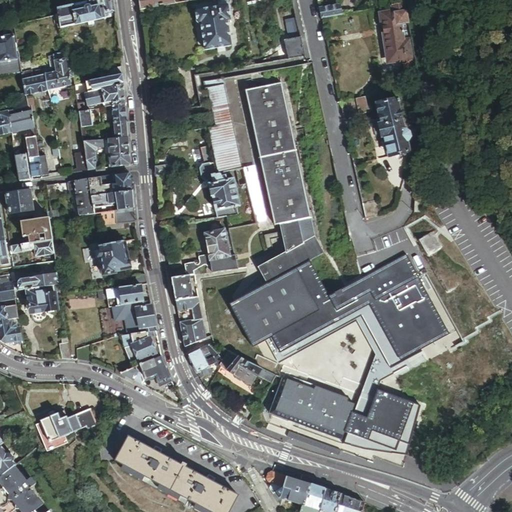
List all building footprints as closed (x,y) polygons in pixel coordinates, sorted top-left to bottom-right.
[(87,22),(93,21),(115,17),(113,0),(99,0),(56,9),(58,15),(60,28),(87,22)] [(173,0),(139,0),(141,9),(174,3),(173,0)] [(416,60),(405,3),(393,5),(395,16),(386,18),(394,64),(416,60)] [(224,48),(231,48),(227,21),(230,21),(227,6),(196,11),(194,13),(196,23),(198,25),(199,25),(203,52),(216,49),(224,48)] [(323,21),(342,16),(340,6),(320,10),(323,21)] [(55,33),(61,32),(60,28),(58,15),(52,16),(55,33)] [(16,59),(17,59),(12,35),(14,35),(12,26),(4,27),(6,36),(0,37),(0,68),(1,76),(4,75),(12,74),(10,64),(17,63),(16,59)] [(286,61),(303,58),(300,39),(283,42),(286,61)] [(20,62),(31,60),(30,53),(28,53),(26,48),(18,49),(20,62)] [(54,62),(63,60),(61,53),(53,55),(54,62)] [(73,84),(72,78),(75,77),(70,58),(63,60),(54,62),(56,68),(45,71),(49,90),(73,84)] [(28,66),(33,65),(32,59),(31,60),(20,62),(23,74),(29,73),(28,66)] [(106,71),(108,78),(122,75),(122,67),(106,71)] [(27,95),(49,90),(45,71),(38,73),(39,77),(36,78),(34,71),(29,73),(23,74),(26,90),(27,95)] [(315,71),(306,73),(308,84),(317,82),(315,71)] [(92,82),(94,91),(123,84),(122,75),(108,78),(92,82)] [(236,171),(241,170),(234,140),(221,80),(203,84),(213,129),(205,130),(209,147),(215,175),(230,172),(236,171)] [(106,104),(125,101),(123,84),(94,91),(82,94),(78,94),(79,102),(84,101),(83,97),(86,96),(88,106),(106,103),(106,104)] [(327,285),(313,259),(328,252),(323,254),(314,238),(302,185),(296,160),(290,130),(281,85),(245,93),(250,114),(262,170),(274,227),(279,226),(285,254),(258,268),(268,285),(266,287),(252,283),(249,294),(257,310),(291,293),(283,277),(286,275),(295,290),(313,281),(310,275),(315,272),(323,287),(327,285)] [(26,90),(13,93),(16,108),(22,106),(30,104),(29,100),(27,95),(26,90)] [(34,112),(38,111),(36,99),(29,100),(30,104),(32,104),(33,110),(34,112)] [(360,109),(367,107),(366,99),(358,101),(360,109)] [(344,120),(369,115),(367,107),(360,109),(358,109),(356,101),(340,104),(344,120)] [(409,154),(407,145),(410,141),(408,135),(404,133),(397,102),(376,107),(381,127),(378,128),(381,139),(384,139),(389,159),(409,154)] [(115,122),(127,121),(125,104),(114,106),(114,114),(115,122)] [(16,115),(24,113),(22,106),(16,108),(15,109),(16,115)] [(107,114),(114,114),(114,106),(106,107),(107,114)] [(82,126),(93,124),(91,109),(85,110),(80,111),(82,126)] [(0,133),(13,131),(11,116),(10,110),(0,113),(0,133)] [(31,126),(35,126),(34,112),(33,110),(24,113),(16,115),(11,116),(13,131),(31,126)] [(416,125),(423,123),(425,116),(426,112),(411,115),(411,120),(416,125)] [(116,139),(128,138),(127,121),(115,122),(116,128),(114,128),(114,131),(116,131),(116,134),(116,139)] [(40,156),(36,129),(32,129),(33,137),(27,137),(30,158),(40,156)] [(112,154),(130,153),(128,138),(116,139),(111,139),(112,154)] [(89,170),(98,169),(96,155),(94,151),(97,147),(104,147),(106,139),(84,140),(87,154),(89,170)] [(111,139),(106,139),(104,147),(97,147),(94,151),(96,155),(98,169),(104,166),(103,158),(106,155),(112,154),(111,139)] [(25,144),(21,145),(22,151),(16,152),(19,172),(21,181),(31,180),(25,144)] [(237,208),(239,207),(233,180),(226,181),(225,177),(230,176),(230,172),(215,175),(209,147),(201,149),(204,165),(201,166),(199,170),(201,179),(204,181),(206,181),(208,193),(210,192),(214,213),(224,211),(225,215),(226,219),(239,216),(237,208)] [(113,168),(131,165),(130,153),(112,154),(113,168)] [(78,172),(89,170),(87,154),(76,156),(78,172)] [(353,166),(368,162),(366,154),(351,157),(353,166)] [(43,178),(51,176),(49,163),(44,163),(43,155),(40,156),(43,176),(43,178)] [(43,176),(40,156),(30,158),(33,177),(43,176)] [(157,177),(167,177),(166,167),(156,168),(157,177)] [(242,189),(248,188),(244,170),(241,170),(236,171),(239,186),(241,186),(242,189)] [(91,197),(132,191),(131,176),(129,174),(112,176),(113,182),(115,182),(115,183),(101,186),(100,178),(88,180),(90,190),(91,197)] [(115,182),(113,182),(112,176),(100,178),(101,186),(115,183),(115,182)] [(75,193),(90,190),(88,180),(73,182),(75,193)] [(51,196),(59,195),(58,184),(49,185),(51,196)] [(93,213),(92,203),(91,197),(90,190),(75,193),(78,215),(93,213)] [(10,213),(35,210),(32,191),(8,194),(10,213)] [(118,210),(134,208),(132,191),(91,197),(92,203),(116,199),(118,210)] [(365,221),(379,216),(376,202),(362,205),(365,221)] [(116,225),(136,223),(134,208),(118,210),(114,210),(116,225)] [(116,225),(114,210),(100,212),(102,227),(116,225)] [(53,238),(54,237),(51,217),(49,217),(22,221),(24,236),(30,235),(31,243),(53,239),(53,238)] [(212,269),(213,275),(237,270),(229,231),(224,232),(224,230),(204,235),(208,251),(209,255),(212,269)] [(442,248),(432,232),(418,240),(428,257),(442,248)] [(2,264),(10,263),(6,239),(0,239),(0,254),(1,255),(2,264)] [(37,255),(55,252),(53,239),(31,243),(11,246),(12,253),(36,249),(37,255)] [(115,272),(130,269),(125,242),(98,248),(103,276),(116,273),(115,272)] [(374,309),(401,359),(450,333),(408,254),(329,295),(345,326),(374,309)] [(195,275),(194,271),(201,267),(205,267),(206,269),(212,269),(209,255),(198,257),(199,264),(196,265),(194,263),(184,265),(185,268),(185,276),(195,275)] [(46,286),(62,283),(60,272),(21,279),(20,274),(16,274),(19,291),(28,289),(46,286)] [(0,301),(16,299),(15,292),(12,275),(0,277),(0,276),(0,301)] [(176,301),(199,297),(198,291),(193,292),(193,289),(197,288),(195,275),(185,276),(171,278),(176,301)] [(141,286),(147,285),(146,276),(131,277),(132,287),(141,286)] [(277,361),(345,326),(329,295),(326,290),(321,293),(317,285),(261,315),(265,323),(259,326),(277,361)] [(56,309),(61,308),(58,292),(50,293),(49,289),(46,290),(46,286),(28,289),(32,314),(34,313),(34,317),(44,318),(56,311),(56,309)] [(128,305),(143,303),(141,286),(132,287),(125,288),(110,289),(111,298),(122,297),(123,302),(120,303),(120,306),(128,305)] [(180,323),(202,318),(199,297),(176,301),(180,323)] [(147,333),(157,331),(151,302),(143,303),(128,305),(131,330),(139,329),(140,334),(147,333)] [(24,343),(22,332),(17,305),(0,308),(0,338),(6,343),(13,342),(14,345),(24,343)] [(185,347),(207,338),(202,318),(180,323),(185,347)] [(141,365),(157,358),(147,333),(140,334),(131,335),(127,335),(128,346),(136,367),(141,365)] [(62,359),(72,359),(70,341),(63,342),(61,342),(62,359)] [(221,372),(219,371),(228,351),(213,342),(188,356),(193,367),(197,374),(199,373),(202,377),(212,373),(210,368),(215,366),(219,374),(221,372)] [(85,361),(91,363),(92,344),(78,349),(78,360),(85,361)] [(255,375),(271,384),(275,377),(254,366),(244,361),(228,351),(219,371),(221,372),(237,380),(237,381),(239,383),(241,381),(244,383),(244,385),(246,386),(248,385),(250,385),(255,375)] [(162,381),(170,378),(162,356),(157,358),(141,365),(144,374),(147,379),(158,374),(160,380),(162,381)] [(142,385),(144,381),(141,375),(144,374),(141,365),(136,367),(121,374),(142,385)] [(281,379),(268,414),(340,440),(342,434),(352,405),(281,379)] [(154,391),(167,398),(173,387),(162,381),(160,380),(154,391)] [(371,411),(361,441),(364,447),(410,454),(424,407),(379,390),(371,411)] [(371,411),(352,405),(342,434),(361,441),(371,411)] [(77,415),(82,429),(87,427),(88,430),(99,425),(92,409),(77,415)] [(41,421),(42,423),(50,443),(65,436),(75,432),(69,418),(65,410),(41,421)] [(75,432),(82,429),(77,415),(69,418),(75,432)] [(173,431),(151,419),(147,428),(168,440),(173,431)] [(42,423),(37,425),(48,451),(68,443),(65,436),(50,443),(42,423)] [(0,429),(0,433),(6,441),(12,436),(4,427),(0,429)] [(128,470),(148,481),(164,490),(184,501),(200,510),(203,511),(236,511),(242,502),(217,488),(219,484),(213,481),(211,484),(190,472),(191,470),(187,468),(186,470),(164,458),(166,455),(160,451),(158,455),(133,441),(119,465),(128,470)] [(6,453),(0,446),(0,478),(15,467),(16,465),(12,462),(13,461),(13,458),(10,454),(7,453),(6,453)] [(18,463),(25,458),(20,453),(16,456),(16,460),(18,463)] [(27,482),(15,467),(0,478),(0,483),(9,495),(8,501),(12,501),(21,511),(32,511),(42,503),(30,489),(36,484),(31,479),(27,482)] [(146,485),(148,481),(128,470),(126,473),(146,485)] [(284,489),(287,479),(272,474),(268,476),(267,480),(269,484),(272,485),(283,488),(284,489)] [(305,508),(311,487),(287,479),(284,489),(283,490),(277,494),(281,501),(283,502),(303,508),(305,508)] [(272,485),(270,490),(277,493),(277,494),(283,490),(283,488),(272,485)] [(321,511),(326,492),(311,487),(305,508),(311,510),(310,511),(321,511)] [(182,505),(184,501),(164,490),(162,494),(182,505)] [(337,511),(341,497),(326,492),(321,511),(337,511)] [(281,509),(283,502),(281,501),(277,494),(274,496),(281,509)] [(363,511),(365,505),(341,497),(337,511),(363,511)] [(50,511),(43,502),(42,503),(32,511),(50,511)]
